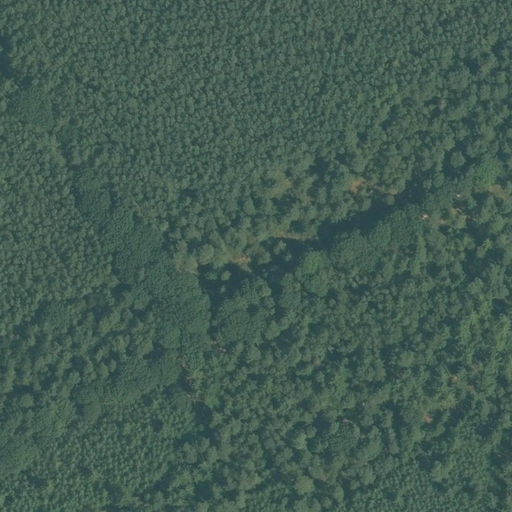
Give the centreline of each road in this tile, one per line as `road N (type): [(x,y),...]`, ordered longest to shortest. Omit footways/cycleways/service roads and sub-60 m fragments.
road 1 (track): [(195,343),(511,171)]
road 2 (track): [(0,48),(195,343)]
road 3 (track): [(316,511),(357,493),(511,367)]
road 4 (track): [(0,453),(195,343)]
road 5 (track): [(218,329),(322,509)]
